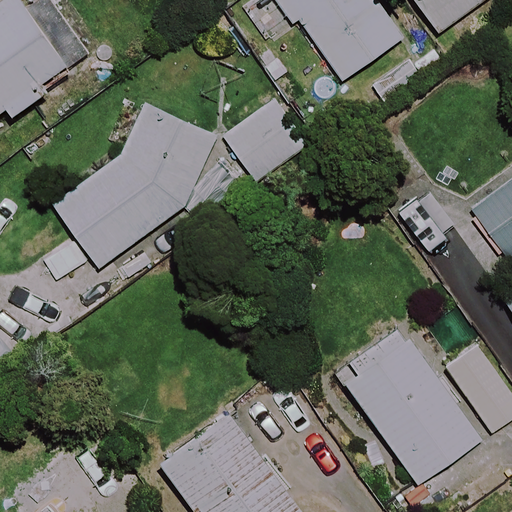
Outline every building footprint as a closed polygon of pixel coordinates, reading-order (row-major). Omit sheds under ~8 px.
[(50,0),(45,0),(32,9),(25,0),(3,0),(0,2),(0,111),(7,107),(12,114),(47,90),(42,83),(87,52),(50,0)] [(401,38),(374,0),(283,0),(340,81),(401,38)] [(480,0),(415,0),(437,31),(480,0)] [(311,146),(274,97),(223,135),(259,184),(311,146)] [(215,139),(146,104),(125,152),(51,205),(95,267),(182,204),(215,139)] [(511,256),(511,172),(469,206),(509,259),(511,256)] [(480,439),(399,326),(336,371),(416,484),(480,439)] [(511,399),(476,348),(446,369),(491,432),(511,417),(511,399)] [(301,511),(229,411),(160,461),(196,511),(301,511)]
